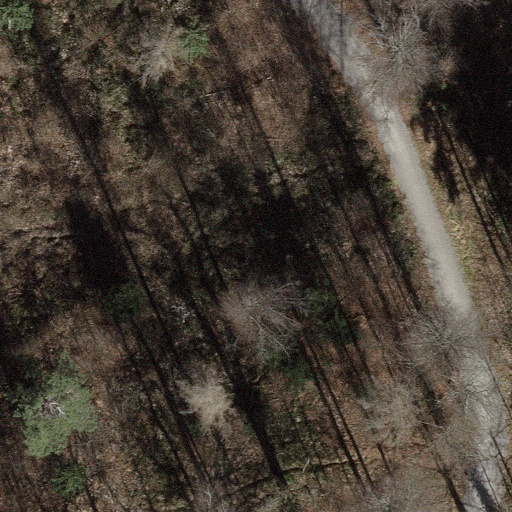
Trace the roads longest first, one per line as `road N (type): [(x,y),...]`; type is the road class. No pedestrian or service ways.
road 1 (track): [(483,511),(485,422),(459,303),(364,67),(314,0)]
road 2 (track): [(485,422),(207,511)]
